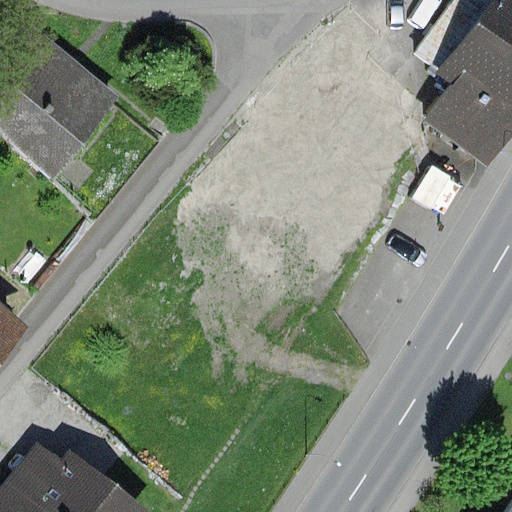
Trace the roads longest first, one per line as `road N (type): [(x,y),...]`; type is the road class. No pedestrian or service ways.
road 1 (residential): [(270,0),(172,151),(0,376)]
road 2 (primary): [(511,238),(341,511)]
